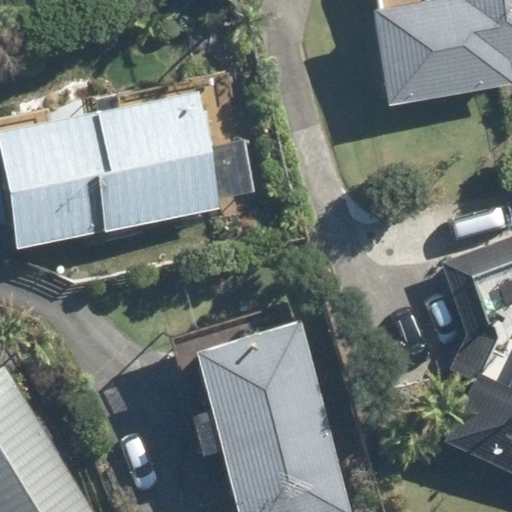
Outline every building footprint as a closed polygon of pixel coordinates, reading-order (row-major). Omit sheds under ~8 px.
[(511,0),(403,0),(350,8),(364,103),(493,84),(490,60),(511,57),(511,0)] [(198,82),(0,117),(0,140),(18,237),(219,201),(198,82)] [(464,332),(451,359),(472,369),(442,429),(511,463),(511,229),(438,255),(464,332)] [(324,511),(273,317),(170,345),(214,511),(324,511)] [(69,511),(0,401),(0,511),(69,511)]
